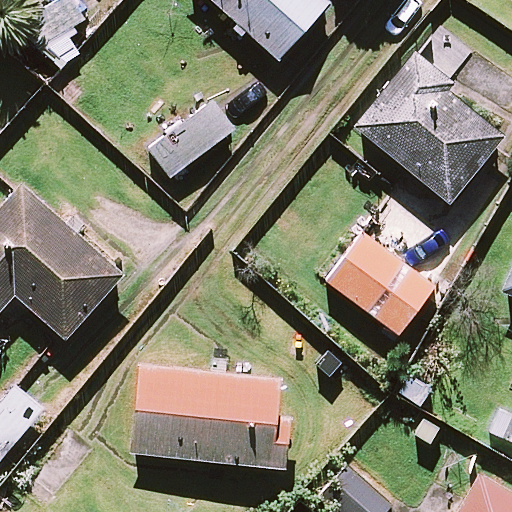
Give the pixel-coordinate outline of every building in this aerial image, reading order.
[(84,19),(72,0),(60,0),(22,25),(37,49),(84,19)] [(208,0),(275,61),(328,3),(325,0),(208,0)] [(470,54),(434,26),(353,128),(447,203),(501,137),(441,89),(470,54)] [(231,132),(210,103),(148,149),(169,178),(231,132)] [(120,276),(19,186),(0,207),(0,310),(13,295),(64,340),(120,276)] [(432,288),(361,235),(326,282),(397,335),(432,288)] [(511,262),(499,291),(511,296),(511,262)] [(277,380),(138,366),(130,453),(282,468),(287,418),(274,417),(277,380)] [(0,457),(41,409),(15,387),(0,404),(0,457)] [(384,511),(390,505),(346,467),(317,501),(330,511),(384,511)] [(511,511),(511,495),(477,476),(456,511),(511,511)]
